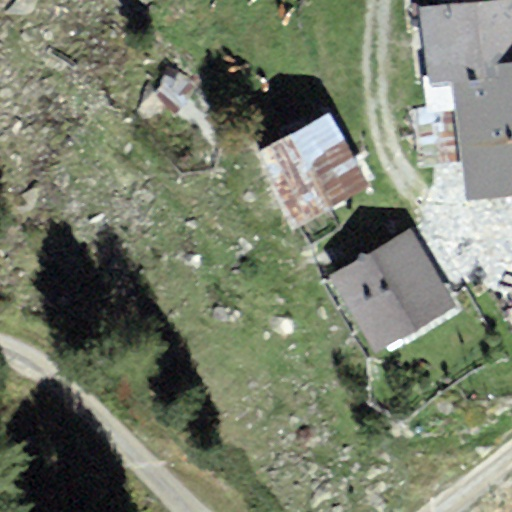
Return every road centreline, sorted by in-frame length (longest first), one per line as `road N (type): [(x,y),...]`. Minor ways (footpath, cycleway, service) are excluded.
road 1 (track): [(511,222),(437,214),(401,175),(373,86),(379,0)]
road 2 (track): [(195,511),(78,395),(0,344)]
